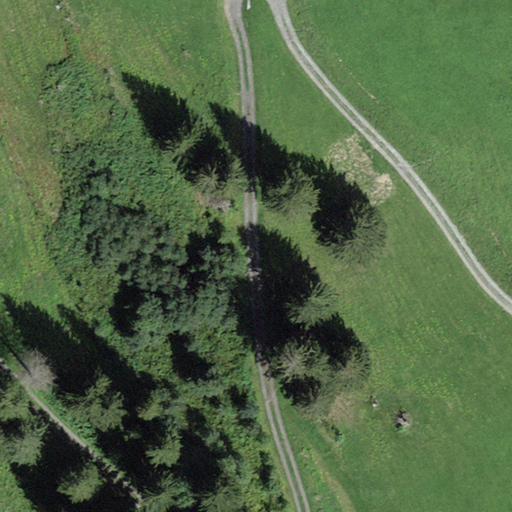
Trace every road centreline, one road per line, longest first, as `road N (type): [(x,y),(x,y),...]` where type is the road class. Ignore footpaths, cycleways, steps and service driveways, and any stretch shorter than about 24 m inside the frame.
road 1 (track): [(306,511),(265,387),(237,0)]
road 2 (track): [(276,0),(323,84),(410,167),(482,279),(511,307)]
road 3 (track): [(0,369),(146,511)]
